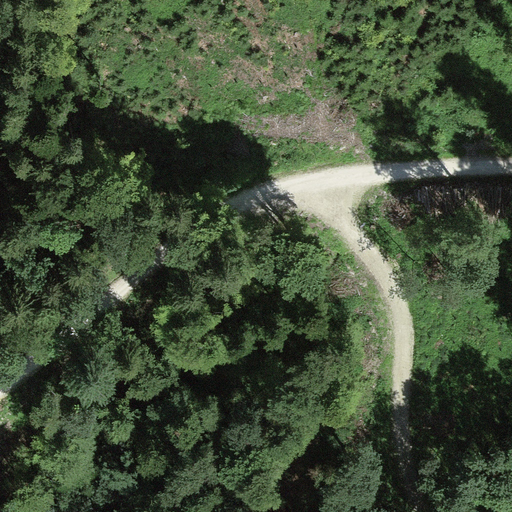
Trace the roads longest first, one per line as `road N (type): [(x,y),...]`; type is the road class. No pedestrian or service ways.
road 1 (track): [(0,385),(178,242),(253,196),(317,181),(511,167)]
road 2 (track): [(317,181),(395,304),(399,438),(420,511)]
